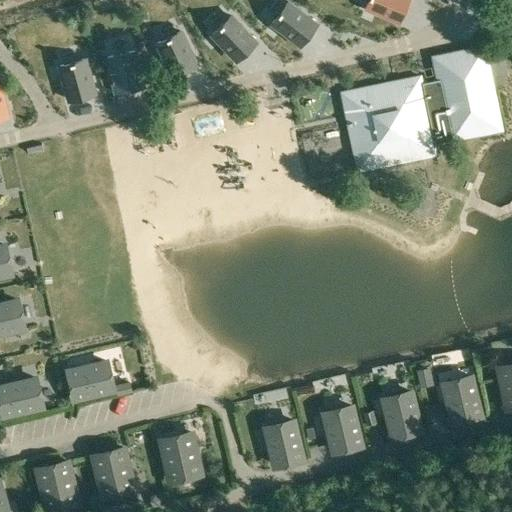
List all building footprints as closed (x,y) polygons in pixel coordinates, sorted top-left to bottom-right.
[(403,0),(366,0),(363,9),(397,21),(403,0)] [(284,9),(268,26),(300,54),(316,34),(284,9)] [(235,24),(214,36),(239,66),(260,52),(235,24)] [(183,42),(159,49),(169,82),(193,76),(183,42)] [(420,82),(419,76),(394,81),(395,88),(389,89),(387,82),(342,92),(358,169),(435,153),(433,144),(453,140),(452,136),(499,127),(483,47),(434,57),(439,79),(420,82)] [(115,92),(143,86),(134,50),(106,56),(115,92)] [(168,158),(152,163),(159,190),(175,186),(168,158)] [(42,167),(21,174),(29,196),(50,190),(42,167)] [(3,245),(0,245),(0,274),(9,272),(3,245)] [(16,299),(0,303),(0,331),(22,327),(16,299)] [(75,323),(92,321),(91,311),(74,314),(75,323)] [(511,359),(493,364),(504,412),(511,410),(511,359)] [(111,388),(105,361),(69,369),(75,397),(111,388)] [(433,382),(430,366),(417,369),(421,385),(433,382)] [(471,376),(443,382),(452,420),(479,413),(471,376)] [(0,396),(4,413),(40,405),(34,377),(0,385),(0,396)] [(114,384),(117,395),(132,390),(129,380),(114,384)] [(378,396),(389,440),(424,431),(413,387),(378,396)] [(329,454),(364,445),(354,401),(319,410),(329,454)] [(364,411),(367,423),(375,421),(372,409),(364,411)] [(260,424),(270,468),(307,459),(296,415),(260,424)] [(312,426),(305,427),(308,437),(315,435),(312,426)] [(156,436),(166,484),(205,476),(195,428),(156,436)] [(88,452),(99,499),(137,490),(126,443),(88,452)] [(32,466),(43,511),(48,511),(82,504),(70,457),(32,466)] [(0,511),(11,511),(1,474),(0,474),(0,511)] [(150,496),(153,507),(165,504),(163,493),(150,496)]
